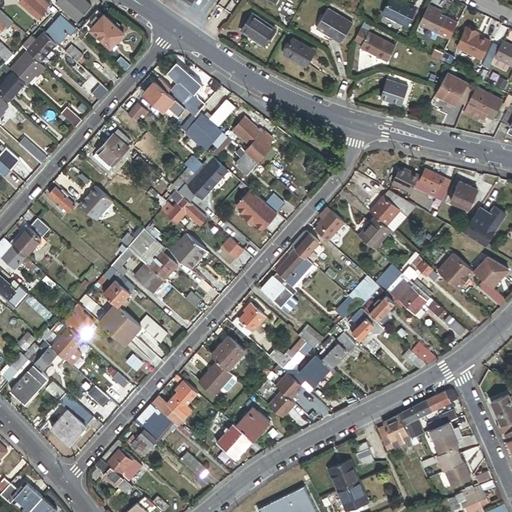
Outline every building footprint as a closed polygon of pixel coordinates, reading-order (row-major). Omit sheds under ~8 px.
[(45,11),(32,0),(22,0),(20,3),(39,20),(46,12),(45,11)] [(42,0),(32,0),(45,11),(50,6),(42,0)] [(85,1),(84,0),(59,0),(56,4),(71,17),(79,8),(85,1)] [(398,0),(387,0),(379,17),(405,30),(416,9),(398,0)] [(429,3),(419,24),(439,33),(447,16),(441,13),(442,10),(429,3)] [(56,4),(53,8),(68,21),(72,17),(71,17),(56,4)] [(96,11),(91,6),(85,13),(77,22),(72,17),(68,21),(79,30),(96,11)] [(71,17),(72,17),(77,22),(85,13),(79,8),(71,17)] [(326,9),(315,29),(339,44),(351,24),(326,9)] [(103,16),(97,10),(96,11),(79,30),(86,36),(91,31),(103,16)] [(0,12),(0,11),(0,35),(11,23),(0,12)] [(252,15),(241,31),(264,47),(275,30),(252,15)] [(124,34),(103,16),(91,31),(111,49),(124,34)] [(46,35),(57,45),(68,33),(70,35),(75,28),(62,17),(46,35)] [(480,35),(465,27),(454,49),(481,62),(490,41),(480,36),(480,35)] [(394,47),(360,29),(354,41),(361,45),(359,48),(386,62),(394,47)] [(46,35),(44,33),(28,52),(41,63),(57,45),(46,35)] [(292,39),(283,55),(305,67),(314,51),(292,39)] [(511,46),(502,41),(493,59),(511,68),(511,46)] [(0,43),(0,57),(6,63),(14,56),(0,43)] [(66,52),(76,62),(81,56),(71,47),(66,52)] [(435,51),(432,57),(437,60),(440,54),(435,51)] [(41,63),(28,52),(12,70),(12,71),(15,73),(26,83),(29,85),(38,74),(40,76),(46,68),(41,63)] [(76,62),(66,52),(60,59),(72,70),(78,63),(76,62)] [(131,65),(121,56),(116,61),(126,70),(131,65)] [(511,68),(493,59),(488,68),(511,79),(511,76),(511,68)] [(193,94),(200,86),(175,64),(167,74),(177,83),(192,96),(193,94)] [(5,65),(1,68),(9,75),(12,71),(12,70),(5,65)] [(450,67),(441,85),(446,88),(456,71),(450,67)] [(478,71),(475,78),(482,82),(485,75),(478,71)] [(26,83),(15,73),(0,89),(0,93),(10,102),(26,83)] [(166,114),(170,109),(179,117),(186,110),(174,99),(168,93),(171,90),(158,79),(155,83),(154,82),(147,90),(148,91),(144,95),(166,114)] [(385,81),(380,99),(401,105),(406,88),(385,81)] [(501,82),(497,89),(503,92),(507,84),(501,82)] [(186,110),(193,116),(203,105),(196,99),(195,96),(193,94),(192,96),(177,83),(171,90),(168,93),(174,99),(186,110)] [(466,107),(475,89),(469,85),(459,104),(466,107)] [(501,101),(475,89),(466,107),(483,116),(492,120),(501,101)] [(0,119),(2,118),(1,117),(4,113),(9,107),(0,99),(0,119)] [(215,125),(233,105),(227,100),(210,120),(215,125)] [(146,111),(138,104),(128,115),(136,122),(142,115),(146,111)] [(511,105),(509,104),(500,123),(509,128),(511,129),(511,105)] [(67,107),(61,113),(76,127),(82,120),(67,107)] [(483,116),(466,107),(463,113),(480,122),(483,116)] [(201,115),(195,122),(198,125),(202,129),(214,140),(221,132),(201,115)] [(244,116),(233,129),(250,145),(245,151),(245,152),(257,162),(271,146),(270,145),(276,139),(267,132),(264,134),(244,116)] [(118,129),(113,135),(123,143),(127,138),(118,129)] [(214,140),(202,129),(200,131),(198,133),(211,144),(214,140)] [(123,143),(113,135),(109,140),(105,144),(98,152),(113,166),(129,148),(123,143)] [(232,140),(228,136),(220,144),(211,155),(214,157),(218,160),(220,157),(218,155),(232,140)] [(211,155),(220,144),(217,141),(208,152),(211,155)] [(245,151),(240,147),(235,153),(240,157),(245,152),(245,151)] [(0,161),(11,171),(12,171),(17,165),(11,160),(14,157),(5,149),(0,155),(0,161)] [(98,152),(93,157),(109,171),(113,166),(98,152)] [(247,173),(257,162),(245,152),(240,157),(235,163),(247,173)] [(214,157),(211,155),(205,161),(208,164),(214,157)] [(203,164),(194,156),(186,166),(188,168),(195,173),(203,164)] [(11,160),(17,165),(20,162),(14,157),(11,160)] [(153,170),(138,157),(133,162),(148,175),(153,170)] [(218,160),(214,157),(208,164),(202,171),(200,173),(204,176),(208,179),(221,164),(218,160)] [(11,171),(0,161),(0,172),(5,177),(11,171)] [(228,171),(221,164),(208,179),(215,185),(228,171)] [(274,164),(270,168),(279,176),(283,172),(274,164)] [(418,178),(419,176),(399,166),(391,184),(411,193),(414,186),(418,178)] [(188,168),(157,202),(164,208),(167,204),(178,192),(195,173),(188,168)] [(200,173),(202,171),(200,169),(196,174),(201,179),(204,176),(200,173)] [(444,178),(425,169),(421,179),(420,181),(439,190),(444,178)] [(451,182),(444,178),(439,190),(420,181),(421,179),(418,178),(414,186),(443,199),(451,182)] [(478,190),(459,181),(450,200),(469,209),(478,190)] [(61,192),(56,187),(49,195),(61,205),(64,207),(69,212),(75,205),(67,198),(61,192)] [(112,200),(96,187),(80,205),(96,219),(112,200)] [(389,190),(384,196),(387,199),(393,192),(389,190)] [(184,197),(178,192),(167,204),(171,207),(165,213),(170,218),(176,223),(182,217),(173,209),(184,197)] [(399,210),(407,201),(393,192),(387,199),(399,210)] [(266,203),(277,213),(285,204),(273,194),(266,203)] [(385,225),(399,210),(387,199),(384,196),(370,212),(372,213),(385,225)] [(193,205),(184,197),(173,209),(182,217),(186,213),(193,205)] [(414,205),(407,201),(399,210),(385,225),(388,228),(392,231),(414,205)] [(171,207),(167,204),(164,208),(161,210),(162,211),(165,213),(171,207)] [(207,218),(193,205),(186,213),(200,225),(207,218)] [(325,216),(331,210),(327,207),(322,212),(323,214),(325,216)] [(479,208),(462,232),(486,246),(505,214),(494,207),(490,214),(479,208)] [(344,222),(331,210),(325,216),(323,219),(318,224),(320,225),(331,236),(344,222)] [(170,218),(165,213),(162,211),(147,228),(155,234),(170,218)] [(371,246),(388,228),(385,225),(372,213),(355,232),(371,246)] [(49,229),(38,219),(30,228),(41,238),(49,229)] [(331,236),(320,225),(315,230),(327,240),(331,236)] [(41,238),(30,228),(21,238),(13,247),(25,257),(41,238)] [(156,239),(145,229),(139,235),(128,248),(133,252),(139,258),(156,239)] [(305,232),(304,232),(291,247),(295,250),(310,234),(308,232),(307,232),(305,232)] [(205,249),(187,233),(170,251),(190,269),(195,263),(194,262),(205,249)] [(319,242),(310,234),(295,250),(305,258),(319,242)] [(17,235),(10,244),(12,246),(13,247),(21,238),(17,235)] [(230,238),(223,246),(236,258),(243,250),(230,238)] [(166,248),(156,239),(139,258),(145,263),(149,267),(162,252),(166,248)] [(9,244),(7,247),(0,254),(0,258),(1,259),(12,246),(10,244),(9,244)] [(126,249),(122,245),(118,249),(122,254),(126,249)] [(13,247),(12,246),(1,259),(14,270),(25,257),(13,247)] [(133,252),(128,248),(126,249),(122,254),(116,261),(121,266),(133,252)] [(194,262),(195,263),(207,251),(205,249),(194,262)] [(305,258),(295,250),(280,268),(289,276),(305,258)] [(177,266),(162,252),(149,267),(164,281),(177,266)] [(469,278),(474,272),(457,257),(441,274),(459,290),(464,284),(469,278)] [(487,257),(474,272),(484,281),(492,288),(509,270),(487,257)] [(289,276),(280,268),(276,272),(277,273),(293,287),(313,265),(305,258),(289,276)] [(36,267),(27,259),(22,264),(31,273),(32,272),(36,267)] [(121,266),(116,261),(111,266),(116,270),(121,274),(122,276),(127,271),(121,266)] [(149,267),(145,263),(134,276),(153,293),(164,281),(149,267)] [(116,270),(111,266),(103,275),(108,279),(113,274),(116,270)] [(37,276),(41,271),(36,267),(32,272),(37,276)] [(400,276),(402,274),(397,269),(380,287),(383,290),(386,292),(387,291),(398,278),(400,276)] [(277,273),(274,277),(285,287),(273,301),(281,308),(282,307),(288,313),(298,301),(292,296),(296,290),(293,287),(277,273)] [(128,292),(134,286),(122,276),(121,274),(118,278),(115,281),(128,292)] [(419,308),(429,297),(404,275),(402,278),(400,276),(398,278),(403,282),(401,284),(404,286),(406,284),(420,296),(413,304),(419,310),(417,313),(421,317),(425,312),(419,308)] [(0,276),(0,293),(8,301),(17,291),(0,276)] [(351,298),(358,305),(360,307),(377,289),(379,286),(367,276),(352,293),(354,295),(351,298)] [(274,277),(261,291),(273,301),(285,287),(274,277)] [(403,282),(398,278),(387,291),(394,297),(400,290),(398,288),(401,284),(403,282)] [(115,281),(106,291),(104,294),(115,304),(119,307),(125,299),(130,294),(128,292),(115,281)] [(501,307),(507,301),(492,288),(484,281),(479,288),(501,307)] [(81,300),(94,285),(90,282),(77,296),(81,300)] [(106,291),(97,282),(94,285),(104,294),(106,291)] [(400,290),(394,297),(397,300),(405,307),(418,319),(421,317),(417,313),(419,310),(413,304),(420,296),(406,284),(404,286),(400,290)] [(29,294),(21,286),(17,291),(8,301),(17,308),(29,294)] [(394,297),(387,291),(386,292),(383,290),(381,292),(377,289),(360,307),(364,310),(365,312),(367,313),(369,314),(370,313),(377,305),(375,303),(381,296),(384,298),(386,295),(394,303),(397,300),(394,297)] [(185,298),(195,306),(200,300),(191,292),(185,298)] [(394,303),(386,295),(384,298),(377,305),(370,313),(379,320),(385,313),(394,303)] [(377,305),(384,298),(381,296),(375,303),(377,305)] [(351,298),(349,297),(335,311),(342,318),(343,317),(358,305),(351,298)] [(125,299),(119,307),(122,310),(129,302),(125,299)] [(443,311),(430,299),(425,305),(430,310),(428,312),(432,316),(434,314),(438,317),(443,311)] [(405,307),(397,300),(394,303),(402,310),(405,307)] [(71,324),(81,312),(83,309),(77,304),(61,322),(64,325),(67,328),(71,324)] [(107,314),(133,337),(142,327),(139,325),(122,310),(119,307),(115,304),(107,314)] [(246,312),(240,320),(247,326),(253,332),(266,317),(251,304),(244,311),(246,312)] [(364,310),(360,307),(358,305),(343,317),(348,323),(349,324),(364,310)] [(81,312),(71,324),(83,334),(93,322),(81,312)] [(370,313),(369,314),(369,315),(377,322),(381,326),(383,324),(379,320),(370,313)] [(379,320),(383,324),(389,316),(385,313),(379,320)] [(125,346),(133,337),(107,314),(99,323),(125,346)] [(377,322),(369,315),(366,318),(374,326),(377,322)] [(139,325),(142,327),(161,343),(168,335),(147,316),(139,325)] [(342,318),(335,324),(341,329),(348,323),(343,317),(342,318)] [(466,331),(450,317),(444,323),(460,338),(466,331)] [(238,318),(233,324),(242,332),(247,326),(240,320),(238,318)] [(374,326),(366,318),(353,331),(361,339),(369,330),(374,326)] [(381,326),(377,322),(374,326),(369,330),(374,334),(380,333),(384,328),(381,326)] [(247,326),(242,332),(248,337),(253,332),(247,326)] [(75,348),(82,341),(68,328),(51,347),(72,365),(82,354),(75,348)] [(314,337),(305,329),(299,335),(308,343),(314,337)] [(28,333),(19,345),(24,349),(34,338),(28,333)] [(356,344),(345,333),(336,342),(338,345),(339,343),(348,352),(356,344)] [(218,361),(229,370),(245,351),(228,336),(212,355),(218,361)] [(44,342),(45,341),(40,337),(35,343),(39,347),(42,344),(44,342)] [(314,337),(308,343),(314,348),(319,342),(314,337)] [(338,345),(336,342),(331,338),(323,346),(330,352),(338,345)] [(39,347),(35,343),(29,350),(33,354),(39,348),(39,347)] [(332,368),(348,352),(339,343),(338,345),(330,352),(323,360),(332,368)] [(428,366),(437,360),(419,344),(412,352),(416,356),(426,365),(428,366)] [(39,348),(33,354),(28,360),(34,365),(44,353),(39,348)] [(44,353),(34,365),(42,372),(57,355),(49,348),(44,353)] [(277,348),(270,356),(274,360),(279,365),(283,368),(289,362),(290,361),(285,355),(277,348)] [(412,352),(409,349),(402,357),(413,366),(414,364),(411,361),(416,356),(412,352)] [(289,350),(285,355),(290,361),(295,355),(289,350)] [(305,356),(299,351),(295,355),(290,361),(289,362),(300,372),(298,370),(298,363),(305,356)] [(145,362),(135,354),(130,360),(139,368),(145,362)] [(323,360),(318,354),(300,372),(308,381),(314,386),(332,368),(323,360)] [(22,366),(28,360),(22,355),(17,361),(22,366)] [(420,369),(426,365),(416,356),(411,361),(414,364),(420,369)] [(267,377),(279,365),(274,360),(262,372),(267,377)] [(11,379),(22,366),(17,361),(5,374),(11,379)] [(229,370),(218,361),(199,382),(215,396),(220,389),(223,392),(227,392),(236,382),(236,378),(233,375),(233,374),(229,370)] [(300,372),(289,362),(283,368),(289,373),(303,386),(308,381),(300,372)] [(28,370),(11,391),(26,404),(44,384),(28,370)] [(124,388),(129,382),(118,372),(112,378),(124,388)] [(303,386),(289,373),(277,387),(282,392),(291,400),(304,387),(303,386)] [(177,374),(173,378),(181,385),(184,381),(177,374)] [(186,383),(184,381),(181,385),(176,390),(178,392),(186,383)] [(198,393),(186,383),(178,392),(174,397),(186,407),(198,393)] [(291,400),(282,392),(270,405),(284,418),(296,404),(291,400)] [(451,402),(446,392),(425,401),(400,415),(410,438),(410,440),(417,437),(410,422),(451,402)] [(86,425),(93,417),(66,393),(59,401),(68,410),(86,425)] [(168,403),(159,395),(153,403),(158,408),(170,418),(179,426),(185,418),(180,413),(168,403)] [(511,399),(510,395),(493,402),(502,424),(511,420),(511,399)] [(174,397),(168,403),(180,413),(186,407),(174,397)] [(153,403),(152,402),(135,421),(139,425),(141,426),(158,408),(153,403)] [(252,440),(253,441),(269,422),(252,407),(236,426),(252,440)] [(166,423),(170,418),(158,408),(141,426),(145,429),(156,439),(168,425),(166,423)] [(70,444),(86,425),(68,410),(52,428),(70,444)] [(444,425),(458,419),(455,410),(441,416),(444,425)] [(404,441),(410,438),(400,415),(384,422),(385,425),(378,429),(385,444),(391,441),(402,436),(404,441)] [(236,426),(234,424),(217,443),(236,459),(252,440),(236,426)] [(145,429),(141,426),(139,425),(125,441),(131,445),(140,435),(145,429)] [(157,440),(156,439),(145,429),(140,435),(148,443),(152,446),(157,440)] [(441,453),(456,447),(459,445),(453,430),(434,438),(441,453)] [(140,435),(131,445),(139,453),(148,443),(140,435)] [(394,445),(404,441),(402,436),(391,441),(394,445)] [(420,443),(417,437),(410,440),(413,446),(420,443)] [(123,444),(118,440),(101,459),(104,462),(117,447),(120,447),(123,444)] [(354,448),(363,469),(376,464),(367,442),(354,448)] [(463,462),(456,447),(441,453),(438,454),(445,470),(446,469),(463,462)] [(118,450),(106,464),(111,467),(120,475),(132,462),(118,450)] [(190,456),(184,463),(188,467),(195,460),(190,456)] [(104,462),(101,459),(96,465),(106,473),(111,467),(106,464),(104,462)] [(188,467),(199,477),(206,470),(195,460),(188,467)] [(337,490),(359,481),(350,460),(329,469),(337,490)] [(464,461),(463,462),(446,469),(453,485),(471,477),(464,461)] [(120,475),(111,467),(106,473),(103,476),(116,487),(117,486),(123,479),(120,475)] [(476,476),(480,485),(493,480),(488,470),(476,476)] [(0,483),(0,494),(1,495),(10,485),(4,479),(0,483)] [(132,486),(123,479),(117,486),(125,494),(132,486)] [(496,487),(493,480),(480,485),(483,492),(484,492),(496,487)] [(367,501),(359,481),(337,490),(346,510),(367,501)] [(10,485),(1,495),(10,504),(15,498),(20,493),(18,491),(10,484),(10,485)] [(15,498),(26,509),(30,511),(42,497),(27,484),(23,489),(20,493),(15,498)] [(463,493),(466,500),(484,492),(483,492),(480,485),(463,493)] [(318,511),(306,487),(259,509),(260,511),(318,511)] [(466,500),(463,493),(455,496),(456,498),(450,500),(454,508),(463,505),(466,511),(488,502),(484,492),(466,500)] [(42,497),(30,511),(55,511),(57,510),(42,497)] [(152,503),(161,511),(164,511),(169,506),(157,497),(152,503)] [(148,510),(138,503),(126,511),(145,511),(146,511),(148,510)]
